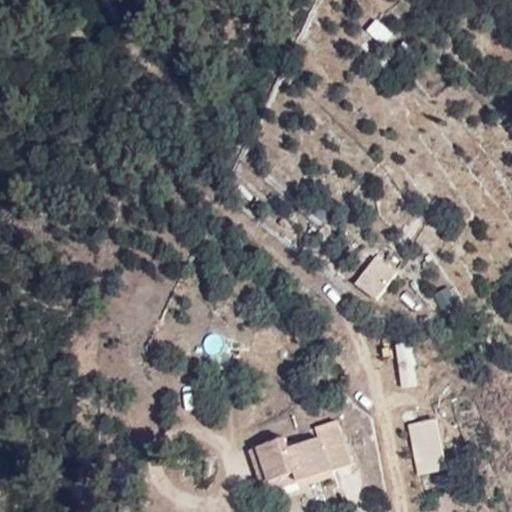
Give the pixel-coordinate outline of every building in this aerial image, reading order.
[(376,17),(366,29),(383,43),(393,31),(376,17)] [(354,283),(377,299),(399,267),(375,252),(354,283)] [(448,285),(434,292),(441,309),(456,303),(448,285)] [(394,340),(403,387),(420,384),(411,337),(394,340)] [(291,441),(289,434),(250,445),(260,479),(299,468),(301,477),(353,462),(341,416),(318,422),(321,433),(291,441)] [(436,416),(406,422),(417,473),(446,467),(436,416)]
